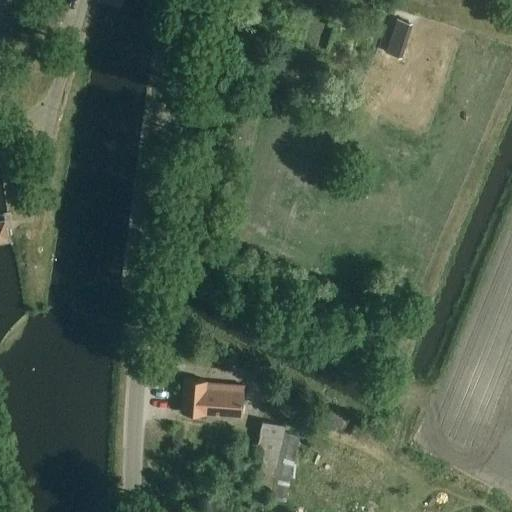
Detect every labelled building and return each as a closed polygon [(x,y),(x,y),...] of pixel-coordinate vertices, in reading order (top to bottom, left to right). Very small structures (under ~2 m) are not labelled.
[(395,18),(392,29),(408,34),(412,23),(395,18)] [(0,238),(10,237),(7,218),(0,219),(0,238)] [(180,413),(239,417),(242,385),(205,382),(205,380),(183,379),(180,413)] [(321,418),(341,429),(346,420),(326,409),(321,418)] [(360,424),(351,419),(344,431),(353,436),(360,424)] [(261,447),(252,493),(285,499),(300,428),(263,420),(260,432),(257,446),(261,447)] [(245,468),(251,429),(229,426),(223,465),(245,468)]
